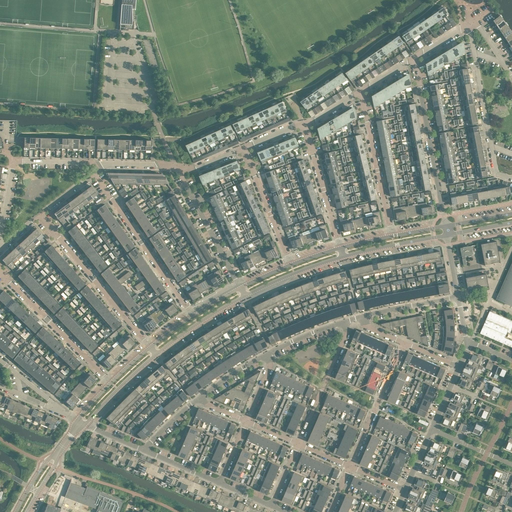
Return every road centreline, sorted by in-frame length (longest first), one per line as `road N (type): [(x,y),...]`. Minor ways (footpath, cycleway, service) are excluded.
road 1 (residential): [(152,105),(134,43),(111,42),(107,105),(142,108)]
road 2 (residential): [(191,316),(94,172)]
road 3 (residential): [(150,346),(40,214)]
road 4 (residential): [(445,225),(415,57)]
road 5 (residential): [(111,381),(0,272)]
road 6 (residential): [(0,227),(14,160),(96,162)]
road 7 (residential): [(391,235),(362,91)]
road 8 (residential): [(241,287),(173,165)]
road 9 (residential): [(349,464),(404,343)]
road 10 (residential): [(341,246),(303,122)]
road 11 (residential): [(299,442),(344,322)]
road 12 (residential): [(290,265),(242,147)]
